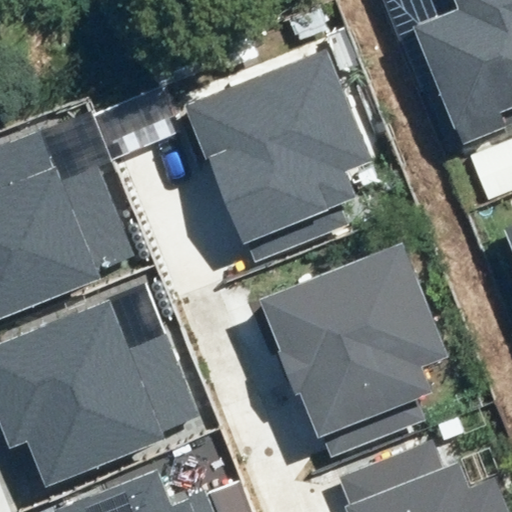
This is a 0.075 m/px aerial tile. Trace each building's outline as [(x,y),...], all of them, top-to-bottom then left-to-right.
[(511,0),(403,0),(447,139),(511,118),(511,0)] [(180,89),(231,247),(343,211),(330,172),(369,159),(330,40),(180,89)] [(51,120),(0,141),(0,303),(137,247),(100,160),(73,171),(51,120)] [(511,216),(490,225),(511,280),(511,216)] [(253,290),(299,442),(422,404),(414,376),(452,365),(414,241),(253,290)] [(123,275),(0,326),(0,396),(14,429),(35,420),(55,466),(208,402),(171,315),(144,326),(123,275)] [(430,420),(314,463),(332,511),(511,511),(511,507),(505,490),(462,507),(430,420)] [(211,511),(206,497),(177,508),(158,461),(51,503),(54,511),(211,511)]
